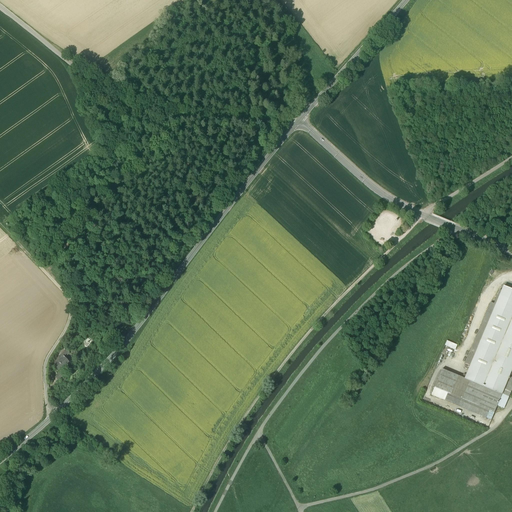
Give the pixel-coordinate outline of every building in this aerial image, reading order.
[(511,290),(503,287),(496,305),(490,303),(484,317),(489,319),(476,351),(475,355),(470,366),(466,375),(463,374),(462,378),(442,369),(431,395),(491,420),(497,406),(504,408),(511,389),(511,290)] [(484,317),(471,349),(476,351),(489,319),(484,317)] [(445,346),(457,352),(459,347),(447,341),(445,346)] [(475,355),(470,353),(465,364),(470,366),(475,355)] [(62,354),(58,357),(60,359),(53,365),(58,371),(69,363),(64,358),(62,354)]
